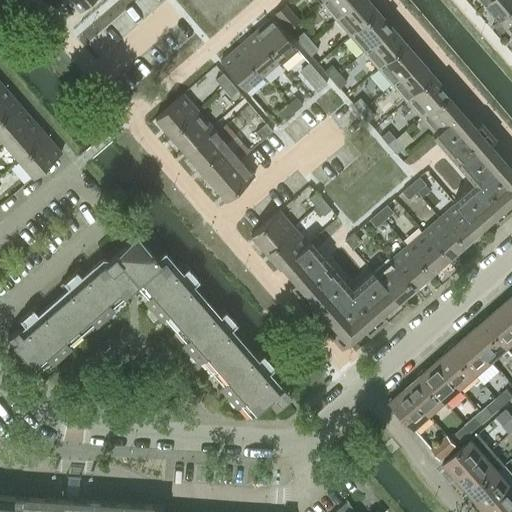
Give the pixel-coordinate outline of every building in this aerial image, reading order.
[(70,0),(77,8),(87,0),(70,0)] [(334,19),(356,0),(323,0),(320,3),(334,19)] [(349,35),(378,10),(368,0),(356,0),(334,19),(349,35)] [(498,20),(511,7),(511,0),(487,0),(484,3),(498,20)] [(288,30),(296,23),(281,7),(273,13),(288,30)] [(511,35),(511,7),(498,20),(511,35)] [(363,51),(391,26),(378,10),(349,35),(363,51)] [(279,64),(297,49),(269,17),(252,31),(277,60),(277,61),(279,64)] [(377,68),(406,43),(391,26),(363,51),(377,68)] [(261,75),(277,61),(277,60),(252,31),(236,46),(261,75)] [(302,47),(310,40),(302,31),(294,38),(302,47)] [(310,55),(318,48),(310,40),(302,47),(310,55)] [(391,84),(420,59),(406,43),(377,68),(391,84)] [(243,90),(261,75),(236,46),(218,61),(243,90)] [(405,100),(434,75),(420,59),(391,84),(405,100)] [(330,79),(338,72),(331,63),(323,70),(330,79)] [(222,87),(230,80),(222,72),(214,79),(222,87)] [(338,88),(346,81),(338,72),(330,79),(338,88)] [(317,91),(326,83),(319,75),(310,83),(317,91)] [(420,117),(448,92),(434,75),(405,100),(420,117)] [(230,96),(237,89),(230,80),(222,87),(230,96)] [(0,117),(17,103),(3,86),(0,88),(0,117)] [(434,133),(460,110),(463,108),(448,92),(420,117),(433,132),(434,133)] [(167,135),(196,109),(182,93),(153,118),(167,135)] [(293,112),(302,104),(295,96),(286,104),(293,112)] [(359,112),(367,105),(359,96),(351,103),(359,112)] [(0,140),(3,144),(31,119),(17,103),(0,117),(0,140)] [(285,119),(293,112),(286,104),(278,111),(285,119)] [(366,120),(374,114),(367,105),(359,112),(366,120)] [(181,151),(211,126),(196,109),(167,135),(181,151)] [(484,138),(460,110),(434,133),(433,132),(430,134),(449,156),(472,183),(501,158),(484,138)] [(17,160),(45,136),(31,119),(3,144),(17,160)] [(261,139),(271,130),(264,122),(254,132),(261,139)] [(195,167),(225,142),(211,126),(181,151),(195,167)] [(387,145),(395,138),(388,129),(380,136),(387,145)] [(31,177),(60,152),(45,136),(17,160),(31,177)] [(395,153),(403,147),(395,138),(387,145),(395,153)] [(210,183),(239,158),(225,142),(195,167),(210,183)] [(224,200),(253,174),(239,158),(210,183),(224,200)] [(511,170),(501,158),(472,183),(451,201),(453,203),(454,203),(476,229),(511,198),(511,170)] [(415,192),(424,183),(418,175),(408,184),(415,192)] [(407,198),(415,192),(408,184),(401,190),(407,198)] [(315,206),(323,199),(316,190),(308,197),(315,206)] [(323,215),(331,208),(323,199),(315,206),(323,215)] [(382,220),(392,211),(385,203),(375,212),(382,220)] [(478,231),(476,229),(454,203),(453,203),(437,217),(462,245),(478,231)] [(264,251),(292,227),(277,210),(256,229),(249,234),(264,251)] [(375,226),(382,220),(375,212),(368,219),(375,226)] [(446,259),(462,245),(437,217),(421,231),(446,259)] [(307,244),(305,242),(292,227),(264,251),(278,268),(280,266),(307,244)] [(429,274),(446,259),(421,231),(404,246),(429,274)] [(350,247),(360,240),(353,232),(344,240),(350,247)] [(159,262),(138,238),(133,237),(100,266),(99,266),(10,342),(35,371),(135,284),(249,416),(267,400),(274,408),(285,399),(163,259),(159,262)] [(321,313),(349,289),(324,259),(307,240),(305,242),(307,244),(280,266),(299,288),(321,313)] [(413,287),(429,274),(404,246),(389,259),(413,287)] [(397,302),(413,287),(389,259),(372,274),(395,299),(397,302)] [(395,299),(372,274),(370,271),(349,289),(321,313),(335,329),(329,334),(340,347),(395,299)] [(511,322),(511,294),(498,307),(511,322)] [(507,349),(511,344),(511,322),(498,307),(482,320),(507,349)] [(491,362),(507,349),(482,320),(467,334),(491,362)] [(476,375),(491,362),(467,334),(451,347),(476,375)] [(461,388),(476,375),(451,347),(436,360),(461,388)] [(445,402),(461,388),(436,360),(421,374),(445,402)] [(430,415),(445,402),(421,374),(405,387),(430,415)] [(414,428),(430,415),(405,387),(390,400),(414,428)] [(502,405),(511,396),(511,394),(506,388),(495,397),(502,405)] [(493,413),(502,405),(495,397),(486,405),(493,413)] [(511,415),(506,409),(497,417),(502,424),(511,415)] [(471,432),(482,423),(475,415),(464,424),(471,432)] [(462,440),(471,432),(464,424),(455,432),(462,440)] [(441,459),(457,445),(447,433),(431,447),(441,459)] [(457,479),(491,449),(478,434),(444,464),(457,479)] [(505,465),(491,450),(491,449),(457,479),(470,494),(498,470),(499,471),(505,465)] [(511,485),(499,471),(498,470),(470,494),(483,510),(511,485)] [(485,511),(511,511),(511,485),(483,510),(485,511)] [(0,511),(162,511),(163,505),(5,494),(0,493),(0,511)] [(346,511),(352,507),(346,501),(332,511),(346,511)]
